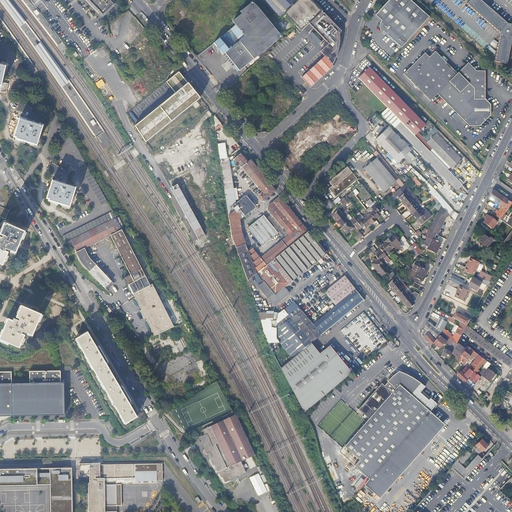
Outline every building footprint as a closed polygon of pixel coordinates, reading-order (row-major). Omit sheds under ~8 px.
[(25,23),(7,0),(0,0),(21,26),(25,23)] [(111,0),(89,0),(100,12),(101,11),(104,15),(115,5),(112,2),(112,1),(111,0)] [(301,31),(322,11),(311,0),(305,0),(303,2),(301,0),(264,0),(281,16),(284,13),(297,26),(301,31)] [(430,17),(410,0),(389,0),(376,15),(382,21),(381,22),(380,24),(380,26),(380,27),(381,30),(382,33),(383,32),(402,48),(430,17)] [(500,36),(495,62),(507,65),(511,41),(511,23),(511,24),(508,23),(481,0),(469,0),(466,3),(499,33),(500,36)] [(236,25),(214,43),(223,54),(225,53),(240,71),(240,70),(263,50),(281,36),(283,38),(286,35),(283,31),(280,34),(272,24),(260,9),(252,2),(241,12),(243,14),(233,22),(236,25)] [(324,56),(302,76),(312,87),(337,64),(333,59),(337,56),(340,50),(342,45),(343,39),(341,33),(345,29),(326,9),(310,24),(329,43),(320,52),(324,56)] [(158,48),(139,32),(136,36),(148,45),(140,54),(148,60),(158,48)] [(69,82),(41,43),(35,46),(63,86),(69,82)] [(426,53),(404,74),(431,102),(438,95),(469,127),(480,127),(490,117),(491,106),(486,101),(486,85),(486,72),(477,72),(469,64),(459,74),(437,52),(431,58),(426,53)] [(152,67),(158,75),(167,67),(160,60),(152,67)] [(359,78),(416,136),(425,126),(369,68),(359,78)] [(184,78),(179,71),(166,81),(171,88),(175,93),(134,125),(145,142),(201,98),(184,78)] [(103,79),(96,82),(104,96),(110,92),(103,79)] [(329,95),(286,136),(287,137),(285,139),(309,166),(347,131),(345,129),(354,120),(340,104),(339,105),(329,95)] [(137,121),(131,111),(127,113),(134,123),(137,121)] [(372,121),(377,126),(381,121),(377,117),(372,121)] [(26,120),(22,119),(19,118),(14,136),(16,137),(16,138),(37,145),(43,125),(26,120)] [(435,133),(439,130),(436,127),(435,128),(420,142),(423,145),(426,148),(437,160),(447,170),(450,167),(426,141),(431,136),(433,139),(437,135),(435,133)] [(410,150),(389,128),(376,140),(397,163),(410,150)] [(423,145),(420,142),(407,128),(403,131),(419,148),(423,145)] [(241,148),(228,131),(224,134),(236,148),(235,149),(236,150),(239,148),(240,149),(241,148)] [(101,206),(108,202),(103,193),(86,163),(84,159),(71,135),(64,139),(78,162),(77,163),(80,167),(101,206)] [(462,161),(437,135),(433,139),(431,136),(426,141),(450,167),(453,170),(456,166),(458,168),(460,165),(459,164),(462,161)] [(403,136),(400,138),(406,145),(409,142),(403,136)] [(229,141),(217,143),(223,182),(230,177),(227,160),(228,157),(235,152),(229,141)] [(408,146),(413,152),(416,150),(411,144),(408,146)] [(460,198),(467,191),(447,170),(437,160),(426,148),(423,152),(451,182),(452,182),(458,189),(456,192),(458,195),(460,198)] [(239,165),(241,168),(243,166),(248,162),(240,153),(234,159),(237,163),(235,164),(235,166),(236,167),(237,167),(239,165)] [(395,183),(376,159),(365,169),(384,192),(395,183)] [(276,191),(251,160),(248,162),(243,166),(261,189),(262,189),(263,191),(261,192),(263,194),(262,195),(260,193),(259,194),(259,195),(258,196),(261,200),(263,200),(264,200),(276,191)] [(358,180),(348,167),(329,182),(332,186),(329,189),(336,197),(358,180)] [(230,177),(223,182),(232,237),(240,259),(247,280),(251,277),(257,273),(308,231),(280,196),(268,206),(267,210),(268,211),(288,235),(285,238),(260,258),(252,248),(248,249),(242,234),(239,214),(237,212),(239,211),(243,216),(245,215),(254,208),(255,206),(247,196),(245,196),(232,206),(235,210),(232,213),(230,202),(233,201),(231,189),(230,177)] [(448,196),(452,193),(437,177),(433,181),(448,196)] [(59,182),(55,181),(52,180),(47,198),(49,199),(49,200),(70,207),(76,187),(59,182)] [(402,186),(401,187),(395,192),(393,194),(396,197),(398,196),(404,203),(411,197),(410,196),(410,195),(402,186)] [(495,215),(500,219),(511,203),(495,191),(492,192),(488,199),(491,200),(490,202),(494,205),(495,203),(500,206),(502,207),(499,212),(498,211),(495,215)] [(333,201),(335,204),(341,200),(339,196),(333,201)] [(411,197),(404,203),(408,208),(414,203),(412,200),(413,199),(411,197)] [(366,202),(370,207),(374,204),(370,198),(366,202)] [(441,205),(435,198),(432,201),(436,204),(434,206),(438,210),(441,205)] [(331,204),(328,201),(324,204),(329,210),(334,206),(332,203),(331,204)] [(414,203),(408,208),(412,214),(420,207),(418,206),(417,207),(415,204),(414,203)] [(382,210),(379,206),(378,204),(373,208),(370,208),(367,210),(369,212),(370,214),(375,220),(379,217),(377,214),(382,210)] [(0,205),(0,216),(5,219),(9,210),(0,205)] [(420,207),(412,214),(421,224),(430,216),(424,208),(422,209),(420,207)] [(447,217),(449,214),(446,211),(442,208),(429,232),(435,235),(436,236),(447,217)] [(332,216),(337,221),(345,215),(343,213),(344,213),(342,209),(340,211),(339,210),(332,216)] [(63,236),(66,242),(71,239),(116,217),(113,211),(63,236)] [(265,213),(285,238),(288,235),(268,211),(265,213)] [(364,217),(369,225),(371,223),(373,224),(375,222),(375,220),(370,214),(367,217),(366,216),(364,217)] [(263,215),(246,228),(262,246),(278,232),(263,215)] [(337,221),(342,227),(350,221),(351,220),(348,216),(346,217),(345,215),(337,221)] [(489,215),(483,222),(492,229),(498,221),(489,215)] [(365,228),(369,225),(364,217),(363,217),(357,222),(354,218),(351,220),(350,221),(354,226),(358,223),(361,228),(363,226),(365,228)] [(71,240),(73,243),(77,251),(85,247),(87,246),(110,235),(122,229),(116,218),(71,240)] [(350,221),(342,227),(346,233),(354,226),(350,221)] [(2,237),(0,236),(0,263),(2,264),(9,250),(15,252),(25,231),(6,223),(1,235),(3,235),(2,237)] [(131,228),(124,232),(126,238),(134,234),(131,228)] [(124,232),(122,229),(110,235),(114,242),(117,248),(129,242),(126,238),(124,232)] [(408,240),(411,243),(421,233),(418,230),(408,240)] [(308,231),(257,273),(264,281),(258,286),(269,299),(274,295),(284,287),(326,253),(308,231)] [(427,242),(437,248),(440,243),(433,239),(435,235),(429,232),(428,234),(430,235),(425,241),(427,242)] [(357,241),(363,236),(360,233),(354,238),(357,241)] [(488,246),(495,236),(491,233),(490,235),(491,236),(490,238),(485,234),(480,241),(488,246)] [(403,248),(393,236),(391,238),(388,238),(387,239),(386,242),(385,243),(391,249),(395,254),(403,248)] [(435,252),(437,248),(427,242),(425,241),(424,244),(428,246),(427,247),(435,252)] [(128,284),(146,275),(129,242),(117,248),(119,252),(131,274),(124,278),(127,285),(128,284)] [(379,248),(380,250),(384,255),(390,250),(391,249),(385,243),(379,248)] [(412,246),(418,253),(419,253),(420,254),(423,252),(415,243),(412,246)] [(417,258),(420,255),(418,253),(412,246),(409,249),(417,258)] [(115,281),(94,260),(93,258),(92,257),(89,255),(87,253),(85,247),(77,251),(76,252),(81,261),(84,265),(108,287),(111,284),(112,282),(113,283),(115,281)] [(370,250),(378,259),(380,262),(386,257),(384,255),(380,250),(377,252),(373,248),(370,250)] [(383,265),(385,264),(389,261),(386,258),(386,257),(380,262),(383,265)] [(470,257),(464,271),(474,275),(480,262),(470,257)] [(372,264),(377,271),(383,265),(380,262),(378,259),(372,264)] [(55,262),(46,266),(55,285),(64,281),(55,262)] [(383,265),(377,271),(382,277),(388,272),(385,268),(386,265),(385,264),(383,265)] [(412,269),(424,277),(426,273),(417,267),(415,265),(412,269)] [(421,282),(424,277),(412,269),(409,273),(413,276),(419,280),(421,282)] [(386,277),(389,281),(395,276),(392,272),(386,277)] [(155,278),(152,273),(146,275),(128,284),(133,294),(134,293),(150,285),(149,281),(155,278)] [(335,304),(355,288),(344,275),(325,291),(335,304)] [(344,275),(355,288),(345,275),(344,275)] [(416,284),(419,280),(413,276),(409,280),(414,283),(416,284)] [(452,281),(460,285),(462,286),(465,282),(455,276),(452,281)] [(388,284),(393,290),(401,283),(400,282),(400,281),(397,277),(388,284)] [(482,282),(476,279),(472,277),(471,277),(469,280),(470,281),(470,282),(471,282),(469,286),(473,288),(473,289),(476,291),(477,290),(482,282)] [(393,290),(398,296),(404,290),(402,287),(403,285),(401,283),(393,290)] [(145,315),(155,336),(168,330),(174,327),(152,284),(150,285),(134,293),(142,309),(145,315)] [(465,301),(470,290),(462,286),(460,285),(458,289),(459,290),(455,296),(465,301)] [(274,295),(280,301),(289,294),(284,287),(274,295)] [(279,363),(305,412),(351,373),(329,346),(319,354),(314,358),(305,347),(310,343),(363,300),(364,301),(365,300),(356,290),(356,289),(315,322),(296,299),(295,300),(294,299),(284,306),(289,313),(278,322),(277,323),(276,324),(275,326),(274,328),(274,334),(277,339),(276,339),(277,343),(278,344),(280,342),(290,355),(279,363)] [(401,300),(403,302),(409,296),(408,294),(404,290),(398,296),(401,300)] [(274,295),(269,299),(274,306),(280,301),(274,295)] [(413,298),(411,295),(409,296),(403,302),(408,308),(411,307),(413,304),(413,302),(412,300),(412,299),(413,298)] [(42,313),(23,305),(18,317),(21,318),(19,320),(14,318),(13,320),(11,325),(8,324),(3,335),(2,334),(0,337),(0,339),(19,348),(26,333),(32,336),(42,313)] [(475,310),(469,307),(465,313),(471,316),(475,310)] [(364,312),(341,330),(358,353),(363,349),(368,356),(387,342),(364,312)] [(467,325),(470,320),(456,313),(454,316),(452,315),(452,317),(461,321),(466,324),(467,325)] [(435,326),(442,331),(442,332),(444,328),(448,322),(440,317),(435,326)] [(8,318),(2,334),(3,335),(8,324),(11,325),(13,320),(8,318)] [(425,327),(435,339),(439,334),(442,331),(435,326),(428,321),(425,327)] [(454,341),(457,344),(459,339),(464,331),(467,325),(466,324),(461,321),(455,332),(459,334),(457,337),(457,338),(456,339),(451,335),(449,337),(454,341)] [(467,325),(464,331),(510,367),(511,372),(498,390),(503,394),(511,381),(511,358),(469,326),(467,325)] [(427,339),(431,344),(433,342),(435,339),(425,327),(422,332),(422,335),(424,337),(425,336),(427,339)] [(100,351),(97,347),(88,331),(76,338),(126,423),(138,416),(130,402),(127,398),(130,396),(126,389),(123,391),(120,386),(106,362),(104,358),(106,357),(102,350),(100,351)] [(155,356),(159,365),(180,356),(169,331),(154,337),(156,341),(146,345),(152,357),(155,356)] [(450,346),(452,343),(454,341),(449,337),(447,340),(439,334),(435,339),(433,342),(440,347),(443,342),(445,343),(445,342),(450,346)] [(452,352),(452,353),(458,357),(457,358),(460,361),(461,360),(465,362),(471,356),(463,350),(465,348),(459,344),(461,341),(459,339),(457,344),(456,346),(452,352)] [(314,358),(319,354),(310,343),(305,347),(314,358)] [(449,358),(452,353),(452,352),(445,348),(441,354),(449,358)] [(485,364),(488,361),(479,354),(476,358),(468,368),(469,368),(468,370),(465,367),(463,369),(462,369),(460,370),(457,374),(461,378),(464,382),(466,380),(473,371),(477,374),(477,373),(480,371),(478,369),(483,363),(485,364)] [(196,362),(198,371),(205,370),(203,361),(196,362)] [(493,379),(497,374),(488,367),(486,369),(485,368),(485,369),(484,369),(481,372),(482,374),(481,375),(489,381),(492,379),(493,379)] [(12,383),(12,416),(65,415),(64,382),(46,383),(45,370),(30,370),(30,383),(12,383)] [(0,416),(12,416),(12,383),(11,371),(0,371),(0,416)] [(382,382),(359,409),(370,418),(366,422),(345,446),(360,459),(355,465),(369,478),(364,484),(380,498),(445,424),(430,411),(437,403),(422,390),(425,386),(417,379),(413,377),(406,373),(405,373),(399,371),(394,375),(388,381),(389,381),(385,385),(382,382)] [(473,386),(480,377),(477,374),(473,371),(466,380),(473,386)] [(206,379),(190,388),(193,394),(210,385),(206,379)] [(167,408),(177,404),(170,386),(159,391),(167,408)] [(255,454),(236,414),(210,426),(203,429),(206,435),(207,435),(212,445),(205,449),(204,449),(204,450),(203,451),(203,452),(204,453),(205,454),(206,454),(207,454),(210,453),(212,456),(209,457),(213,465),(214,465),(218,472),(219,471),(221,477),(222,477),(225,482),(230,480),(230,481),(235,478),(235,477),(246,472),(240,461),(255,454)] [(478,450),(477,451),(480,453),(488,445),(482,439),(475,445),(477,447),(477,448),(478,450)] [(466,450),(458,459),(463,464),(471,454),(466,450)] [(457,461),(451,467),(465,479),(485,455),(483,454),(480,457),(479,455),(466,469),(457,461)] [(136,481),(164,481),(163,463),(89,465),(80,465),(80,477),(90,477),(90,483),(89,483),(89,511),(117,511),(116,511),(111,511),(106,511),(106,508),(105,508),(105,506),(122,506),(122,484),(106,485),(106,483),(105,483),(105,477),(134,476),(134,473),(136,473),(136,481)] [(51,473),(51,485),(63,484),(63,511),(73,511),(72,468),(15,469),(0,469),(0,485),(16,485),(40,485),(40,474),(51,473)] [(63,511),(63,484),(51,485),(51,511),(63,511)]
